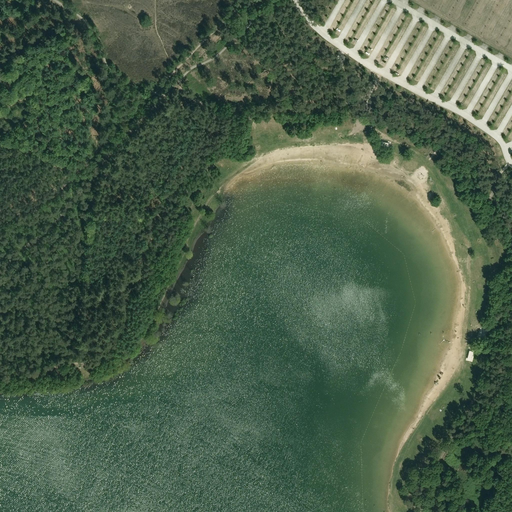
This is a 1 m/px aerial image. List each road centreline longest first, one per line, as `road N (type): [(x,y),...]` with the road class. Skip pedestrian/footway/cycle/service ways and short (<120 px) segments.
road 1 (track): [(511,307),(490,323),(474,364),(463,363),(469,230),(426,164),(360,124),(361,102),(374,93),(381,70)]
road 2 (track): [(170,89),(220,110),(210,145),(157,208),(108,344),(82,358),(0,368)]
road 3 (unclassified): [(273,6),(291,39),(450,130),(511,183)]
road 4 (track): [(421,511),(428,478),(511,327)]
road 5 (track): [(149,96),(63,187),(0,219)]
road 6 (track): [(360,110),(220,110)]
